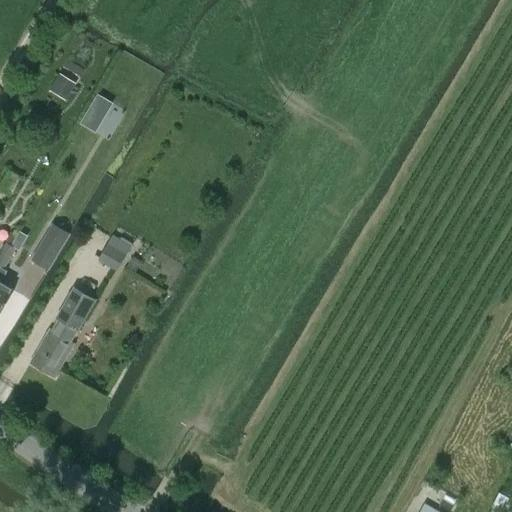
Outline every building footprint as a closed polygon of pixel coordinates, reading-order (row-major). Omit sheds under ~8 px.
[(66,101),(76,84),(60,74),(50,90),(66,101)] [(98,95),(92,105),(107,114),(113,104),(98,95)] [(54,224),(32,260),(48,270),(70,234),(54,224)] [(113,236),(99,260),(117,271),(131,246),(113,236)] [(7,243),(1,254),(9,259),(16,248),(13,247),(7,243)] [(0,314),(14,291),(1,283),(8,271),(3,269),(8,262),(9,259),(1,254),(0,254),(0,314)] [(132,261),(129,267),(135,271),(139,265),(132,261)] [(77,331),(96,300),(75,288),(57,319),(62,322),(56,332),(51,329),(31,363),(55,377),(74,343),(71,341),(77,331)] [(511,511),(511,499),(499,493),(492,507),(493,508),(502,511),(511,511)]
